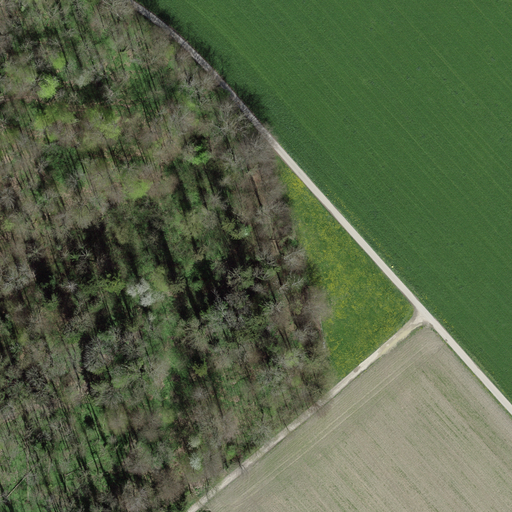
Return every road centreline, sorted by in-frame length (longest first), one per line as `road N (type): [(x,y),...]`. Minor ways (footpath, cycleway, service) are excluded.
road 1 (track): [(511,412),(266,136),(172,42),(116,0)]
road 2 (track): [(193,511),(425,315)]
